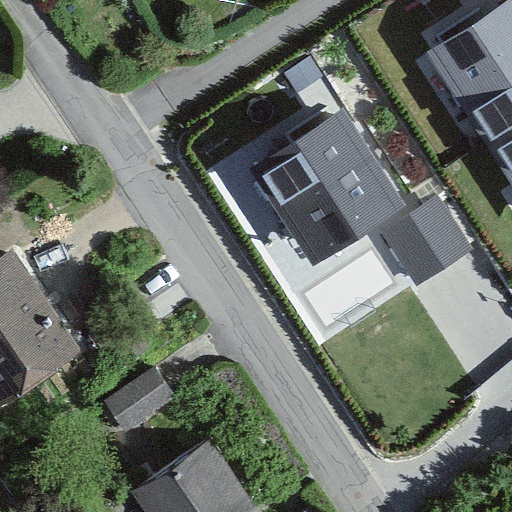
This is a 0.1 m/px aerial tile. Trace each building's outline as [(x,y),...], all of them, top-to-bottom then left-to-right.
[(511,0),(507,0),(430,50),(511,178),(511,0)] [(399,209),(337,113),(258,164),(320,260),(399,209)] [(468,248),(437,200),(388,232),(420,280),(468,248)] [(0,270),(0,413),(2,417),(83,366),(17,260),(0,270)] [(162,364),(108,399),(127,421),(174,393),(162,364)] [(235,433),(134,493),(144,511),(257,511),(276,501),(235,433)]
